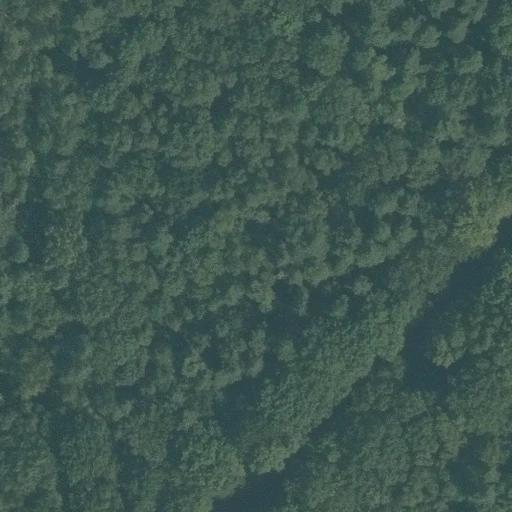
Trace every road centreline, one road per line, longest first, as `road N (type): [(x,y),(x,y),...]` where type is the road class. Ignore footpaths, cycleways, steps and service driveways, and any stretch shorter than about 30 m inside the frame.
road 1 (tertiary): [(219,511),(511,211)]
road 2 (track): [(266,0),(488,199)]
